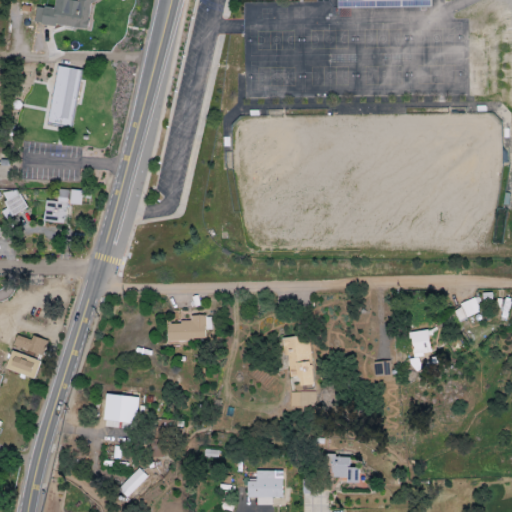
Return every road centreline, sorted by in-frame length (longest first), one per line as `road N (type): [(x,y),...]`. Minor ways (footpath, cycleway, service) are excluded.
road 1 (residential): [(90,291),(511,283)]
road 2 (secondary): [(97,269),(26,511)]
road 3 (secondary): [(168,0),(111,217)]
